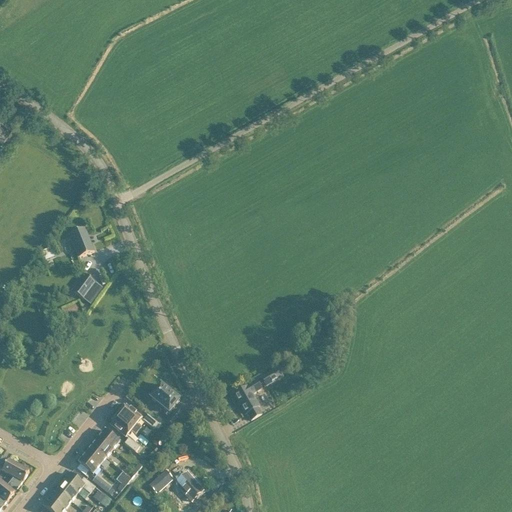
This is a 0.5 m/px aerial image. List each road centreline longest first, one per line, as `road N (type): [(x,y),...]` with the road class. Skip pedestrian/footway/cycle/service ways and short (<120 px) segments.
road 1 (unclassified): [(117,201),(479,0)]
road 2 (tertiary): [(248,511),(242,480),(168,334),(117,201)]
road 3 (tertiary): [(117,201),(91,153),(0,83)]
